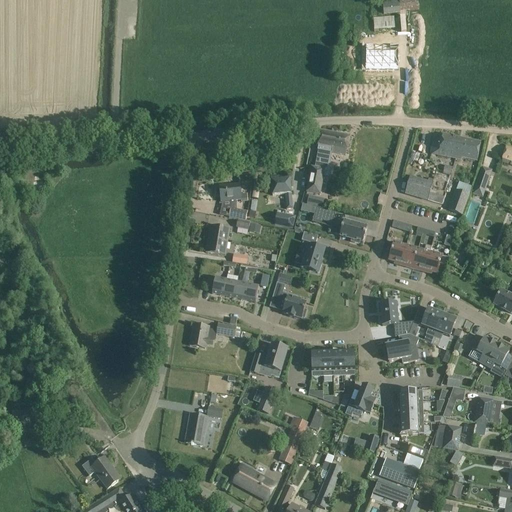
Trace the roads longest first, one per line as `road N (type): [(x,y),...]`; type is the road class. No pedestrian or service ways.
road 1 (residential): [(413,121),(313,120),(195,133)]
road 2 (residential): [(363,336),(298,338),(236,311),(171,301)]
road 3 (residential): [(0,153),(195,133)]
road 4 (residential): [(139,466),(128,451),(160,381),(171,301)]
road 5 (residential): [(171,301),(195,133)]
road 6 (residential): [(413,121),(370,274)]
road 7 (residential): [(511,336),(429,290),(370,274)]
